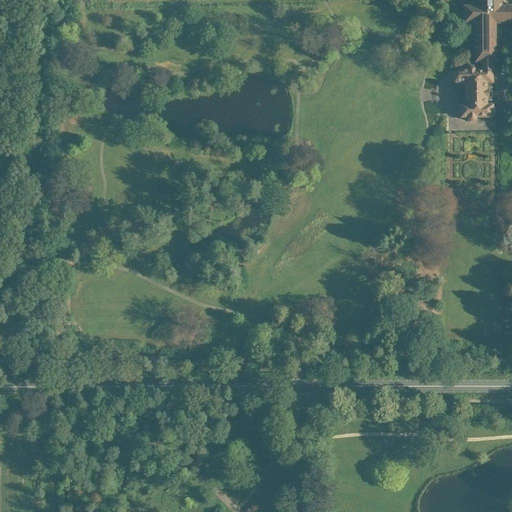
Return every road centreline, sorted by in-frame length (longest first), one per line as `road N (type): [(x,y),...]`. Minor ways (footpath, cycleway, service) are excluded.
road 1 (tertiary): [(511,385),(0,386)]
road 2 (track): [(43,386),(47,511)]
